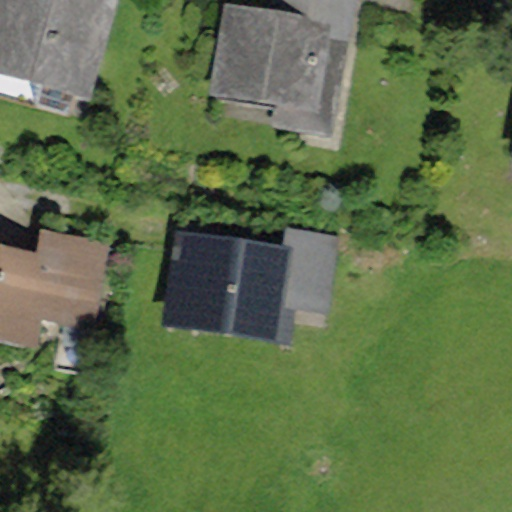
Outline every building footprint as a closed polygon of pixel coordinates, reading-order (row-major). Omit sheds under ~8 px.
[(115,0),(0,0),(0,88),(85,112),(115,0)] [(272,0),(269,21),(355,35),(360,0),(272,0)] [(269,21),(226,13),(209,105),(275,117),(273,131),(336,143),(355,35),(269,21)] [(304,258),(176,241),(163,331),(292,349),(304,258)] [(101,276),(0,256),(0,321),(88,339),(101,276)]
